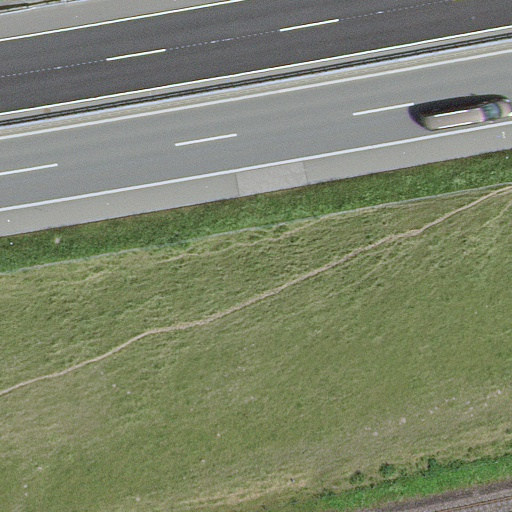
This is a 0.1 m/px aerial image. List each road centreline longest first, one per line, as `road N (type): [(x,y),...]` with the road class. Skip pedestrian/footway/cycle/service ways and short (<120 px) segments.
road 1 (motorway): [(0,173),(511,85)]
road 2 (motorway): [(445,0),(0,76)]
